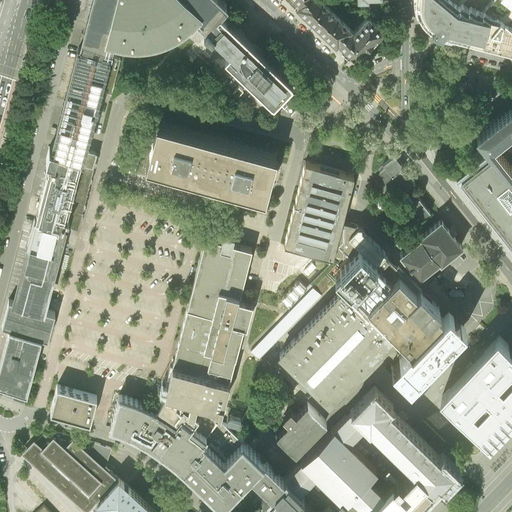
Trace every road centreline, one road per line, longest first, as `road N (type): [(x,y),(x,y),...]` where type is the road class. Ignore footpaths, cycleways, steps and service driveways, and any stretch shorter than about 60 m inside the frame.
road 1 (tertiary): [(430,174),(511,276)]
road 2 (tertiary): [(346,81),(430,174)]
road 3 (residential): [(430,174),(406,130),(405,56)]
road 4 (tertiary): [(257,0),(346,81)]
